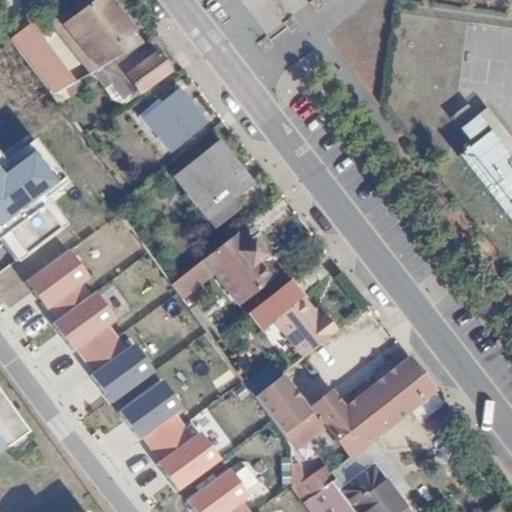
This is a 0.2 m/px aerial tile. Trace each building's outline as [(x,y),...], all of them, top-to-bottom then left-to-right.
[(110,0),(97,0),(69,22),(101,62),(135,45),(128,35),(134,29),(110,0)] [(73,77),(30,19),(8,35),(50,90),(73,77)] [(101,62),(89,69),(102,77),(115,96),(126,100),(128,99),(128,94),(127,92),(134,88),(138,93),(172,68),(169,63),(173,60),(165,47),(160,51),(149,37),(135,45),(101,62)] [(176,89),(147,111),(170,143),(200,121),(176,89)] [(197,224),(206,217),(209,221),(233,203),(229,198),(247,183),(207,128),(154,170),(197,224)] [(0,235),(6,231),(23,253),(57,228),(38,202),(65,182),(33,138),(3,160),(0,156),(0,235)] [(265,279),(251,261),(258,257),(247,240),(239,245),(231,234),(205,254),(238,299),(265,279)] [(26,282),(46,309),(88,277),(69,251),(26,282)] [(318,312),(290,276),(247,309),(259,325),(273,315),(302,353),(335,328),(322,311),(318,312)] [(52,324),(72,351),(114,319),(95,293),(52,324)] [(91,374),(110,400),(153,368),(133,342),(91,374)] [(303,402),(341,451),(434,385),(408,353),(341,402),(328,384),(303,402)] [(277,375),(252,393),(278,429),(303,412),(277,375)] [(119,411),(139,437),(181,405),(162,379),(119,411)] [(0,397),(0,452),(26,434),(0,397)] [(158,462),(177,489),(220,457),(200,431),(158,462)] [(316,456),(295,471),(309,491),(330,475),(316,456)] [(187,499),(196,511),(224,511),(249,494),(230,468),(187,499)] [(365,469),(339,489),(356,511),(403,511),(378,477),(373,479),(365,469)] [(88,511),(81,502),(65,511),(88,511)]
